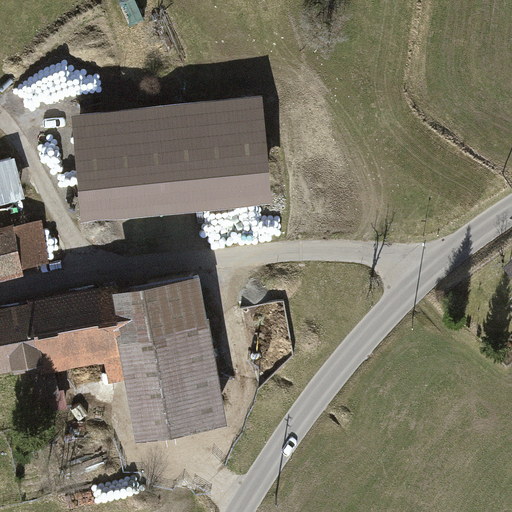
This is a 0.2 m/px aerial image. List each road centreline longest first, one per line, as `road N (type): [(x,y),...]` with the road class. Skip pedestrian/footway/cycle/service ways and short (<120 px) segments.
road 1 (residential): [(423,281),(388,258),(315,254),(89,271),(0,290)]
road 2 (tertiary): [(423,281),(332,383),(240,511)]
